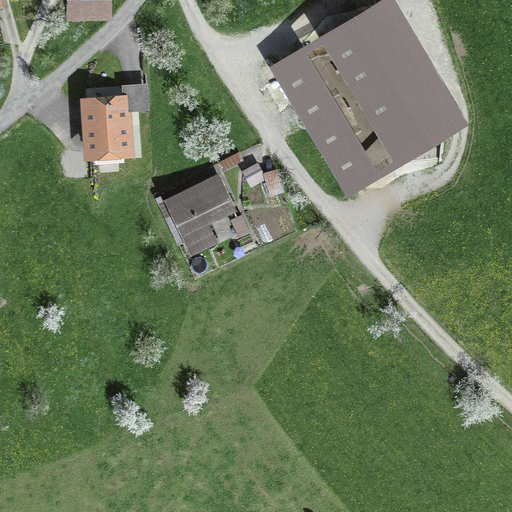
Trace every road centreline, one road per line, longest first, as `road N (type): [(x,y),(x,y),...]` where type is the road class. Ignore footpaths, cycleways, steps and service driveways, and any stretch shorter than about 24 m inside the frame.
road 1 (track): [(511,394),(387,282),(227,70),(190,0)]
road 2 (residential): [(0,128),(71,74),(143,0)]
